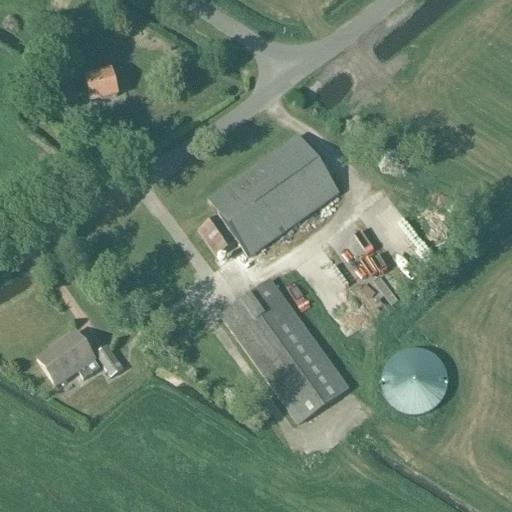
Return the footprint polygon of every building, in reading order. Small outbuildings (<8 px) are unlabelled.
[(105,64),(78,71),(80,77),(107,71),(105,64)] [(115,98),(109,75),(81,82),(82,83),(69,87),(66,76),(55,79),(61,104),(87,97),(89,105),(115,98)] [(296,139),(206,203),(217,219),(197,233),(215,259),(235,245),(246,260),(336,196),(296,139)] [(357,213),(386,249),(408,232),(379,196),(357,213)] [(397,245),(385,252),(394,267),(406,260),(397,245)] [(298,427),(347,392),(270,284),(220,319),(298,427)] [(348,295),(332,302),(342,324),(358,316),(348,295)] [(73,336),(35,362),(54,390),(76,375),(82,384),(98,372),(73,336)] [(112,380),(122,373),(104,349),(94,356),(112,380)] [(381,376),(380,386),(381,395),(385,404),(391,411),(399,416),(408,419),(417,419),(427,416),(434,411),(441,404),(445,395),(446,386),(445,376),(441,368),(434,361),(427,356),(417,353),(408,353),(399,356),(391,361),(385,368),(381,376)]
